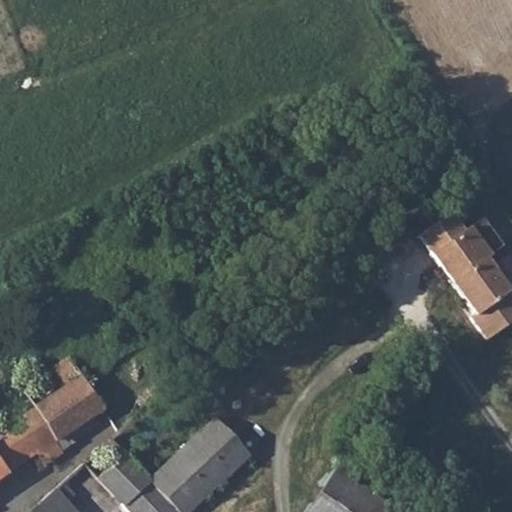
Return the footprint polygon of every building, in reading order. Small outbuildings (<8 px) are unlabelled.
[(407,226),(416,238),(448,214),(439,203),(407,226)] [(448,214),(416,238),(429,256),(461,233),(448,214)] [(481,218),(467,228),(488,257),(502,247),(481,218)] [(511,297),(484,260),(488,257),(467,228),(461,233),(429,256),(473,315),(469,318),(485,341),(511,321),(511,297)] [(463,302),(459,305),(469,318),(473,315),(463,302)] [(47,370),(20,389),(33,408),(79,375),(66,357),(47,370)] [(33,408),(0,430),(0,476),(35,454),(43,465),(62,453),(60,451),(106,417),(79,375),(33,408)] [(121,453),(96,479),(127,511),(187,511),(248,455),(214,419),(148,482),(121,453)] [(392,511),(333,470),(303,511),(392,511)] [(74,496),(61,482),(27,511),(73,511),(66,504),(74,496)]
